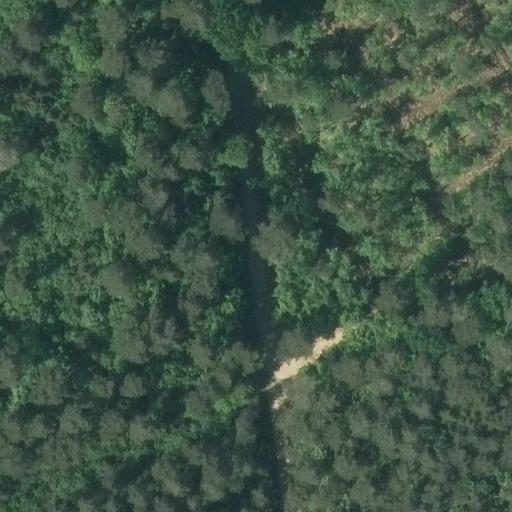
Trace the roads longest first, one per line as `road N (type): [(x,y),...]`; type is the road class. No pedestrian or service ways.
road 1 (track): [(0,507),(511,250)]
road 2 (track): [(224,0),(291,511)]
